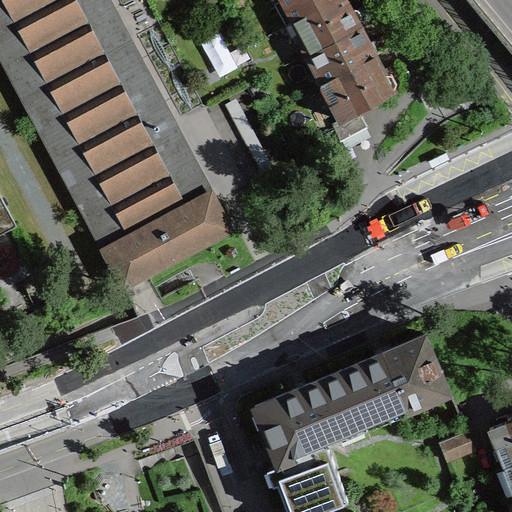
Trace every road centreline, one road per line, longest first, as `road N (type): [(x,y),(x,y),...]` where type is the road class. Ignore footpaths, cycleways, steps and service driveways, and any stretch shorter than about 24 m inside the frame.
road 1 (secondary): [(196,357),(511,209)]
road 2 (secondary): [(0,462),(155,397),(196,357)]
road 3 (secondary): [(196,357),(125,372),(0,417)]
road 4 (residential): [(254,511),(196,357)]
road 5 (unknown): [(268,261),(193,116)]
